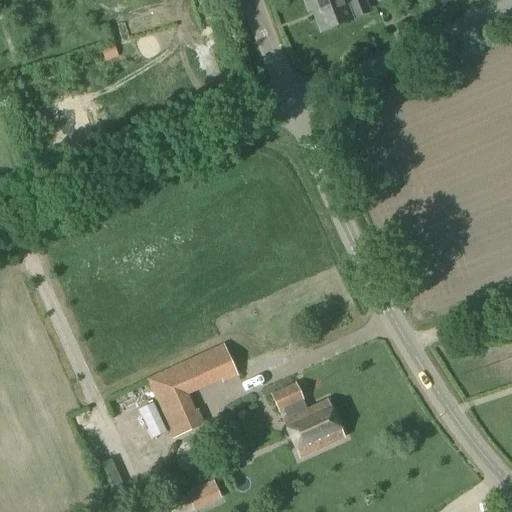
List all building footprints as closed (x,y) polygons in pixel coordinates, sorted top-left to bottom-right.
[(304,0),(318,36),(350,25),(349,22),(351,21),(352,23),(367,17),(360,0),(347,0),(348,2),(345,4),(347,9),(345,10),(342,2),(345,1),(345,0),(304,0)] [(117,57),(114,51),(112,46),(100,51),(102,55),(105,62),(117,57)] [(221,348),(148,382),(174,438),(203,425),(197,412),(195,412),(187,396),(220,381),(221,383),(234,377),(221,348)] [(283,423),(299,460),(343,440),(326,404),(303,414),(299,405),(302,404),(295,387),(271,398),(279,414),(283,412),(287,421),(283,423)] [(199,509),(226,498),(219,481),(192,492),(199,509)]
